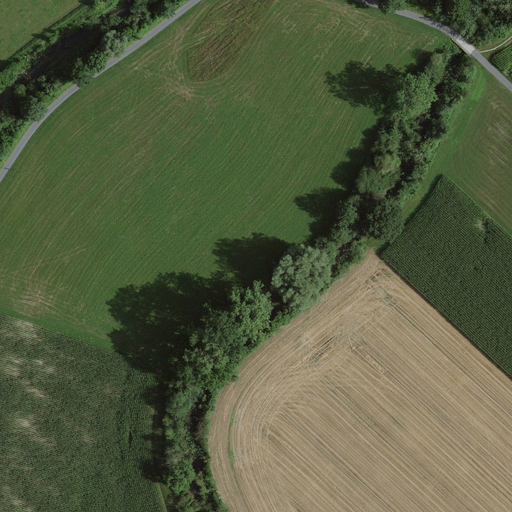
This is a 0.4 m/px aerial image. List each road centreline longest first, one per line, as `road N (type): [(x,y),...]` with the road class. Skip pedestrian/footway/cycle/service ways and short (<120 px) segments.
road 1 (track): [(0,174),(59,98),(196,0)]
road 2 (track): [(359,0),(455,36),(476,55)]
